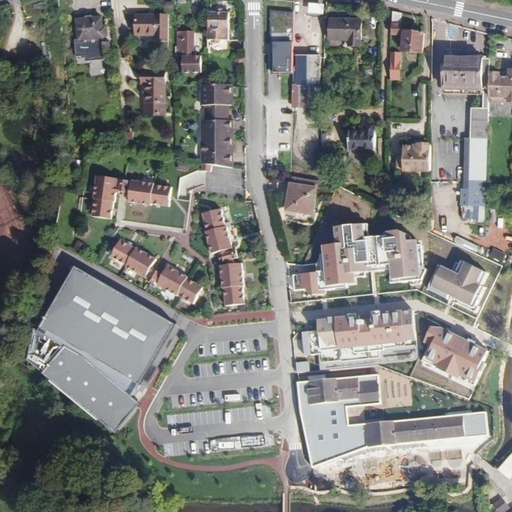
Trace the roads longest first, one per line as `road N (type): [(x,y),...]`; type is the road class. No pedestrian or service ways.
road 1 (residential): [(254,0),(254,183),(284,329)]
road 2 (residential): [(291,315),(413,302),(487,338)]
road 3 (unknown): [(334,125),(338,105),(379,95),(391,0)]
road 4 (unknown): [(257,194),(194,194),(185,241),(196,257)]
